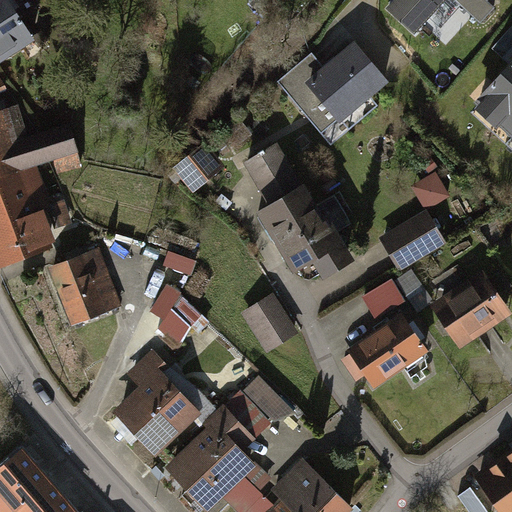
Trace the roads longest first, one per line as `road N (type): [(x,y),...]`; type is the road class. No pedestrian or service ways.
road 1 (secondary): [(0,335),(56,422),(141,511)]
road 2 (residential): [(303,304),(409,484)]
road 3 (residential): [(511,405),(409,484)]
